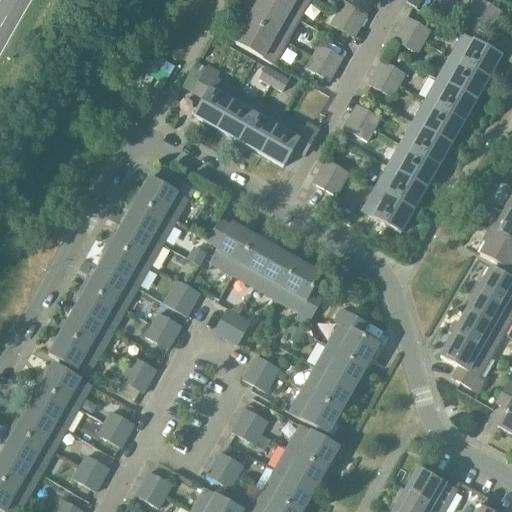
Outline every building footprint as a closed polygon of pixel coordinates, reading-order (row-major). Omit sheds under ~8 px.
[(260,0),(260,1),(298,23),(311,1),(307,0),(260,0)] [(422,0),(408,0),(406,5),(416,11),(422,0)] [(248,13),(243,21),(286,45),(298,23),(260,1),(252,15),(248,13)] [(477,1),(470,12),(494,26),(500,14),(477,1)] [(344,4),(337,16),(360,29),(367,17),(344,4)] [(494,26),(470,12),(464,24),(487,37),(494,26)] [(360,29),(337,16),(330,27),(354,40),(360,29)] [(406,20),(400,32),(423,45),(430,33),(406,20)] [(286,45),(243,21),(239,29),(243,31),(234,46),(273,68),(286,45)] [(423,45),(400,32),(393,44),(416,57),(423,45)] [(462,37),(449,60),(491,84),(496,75),(492,73),(500,59),(462,37)] [(319,48),(312,60),(335,73),(342,61),(319,48)] [(305,71),(329,84),(335,73),(312,60),(305,71)] [(436,81),(475,103),(483,89),(487,91),(491,84),(449,60),(436,81)] [(381,64),(375,76),(398,89),(405,77),(381,64)] [(194,91),(205,97),(214,80),(215,81),(218,75),(207,69),(194,91)] [(258,82),(270,88),(276,77),(264,70),(258,82)] [(398,89),(375,76),(368,87),(391,100),(398,89)] [(276,77),(270,88),(281,95),(288,84),(276,77)] [(193,119),(215,132),(237,93),(215,81),(214,80),(205,97),(193,119)] [(475,103),(436,81),(424,104),(466,128),(471,119),(467,117),(475,103)] [(227,144),(235,148),(259,106),(237,93),(215,132),(229,140),(227,144)] [(462,135),(466,128),(424,104),(411,126),(450,147),(458,133),(462,135)] [(246,149),(259,157),(281,118),(259,106),(235,148),(243,153),(246,149)] [(356,108),(350,120),(373,133),(380,121),(356,108)] [(281,118),(259,157),(283,170),(295,148),(304,131),(303,131),(281,118)] [(373,133),(350,120),(343,131),(366,144),(373,133)] [(304,131),(295,148),(306,154),(318,132),(306,125),(303,131),(304,131)] [(411,126),(399,148),(441,172),(446,163),(442,161),(450,147),(411,126)] [(399,148),(386,169),(425,191),(433,177),(437,179),(441,172),(399,148)] [(312,186),(324,193),(337,170),(325,163),(312,186)] [(386,169),(374,191),(412,213),(417,215),(421,207),(417,204),(425,191),(386,169)] [(337,170),(324,193),(335,199),(348,176),(337,170)] [(153,183),(176,196),(182,185),(159,172),(153,183)] [(136,193),(132,202),(174,226),(187,203),(176,196),(153,183),(149,181),(140,196),(136,193)] [(412,213),(374,191),(361,214),(399,236),(412,213)] [(131,212),(123,226),(162,247),(174,226),(132,202),(127,210),(131,212)] [(493,224),(488,232),(511,245),(511,216),(505,213),(497,226),(493,224)] [(206,244),(217,251),(231,228),(219,221),(206,244)] [(111,237),(107,245),(149,269),(162,247),(123,226),(115,240),(111,237)] [(209,266),(232,279),(256,236),(248,232),(245,236),(231,228),(217,251),(209,266)] [(511,245),(488,232),(483,240),(487,242),(479,257),(511,276),(511,245)] [(264,241),(256,236),(232,279),(253,291),(275,253),(261,245),(264,241)] [(106,256),(98,269),(137,291),(149,269),(107,245),(102,253),(106,256)] [(253,291),(275,304),(297,265),(300,261),(291,257),(289,261),(275,253),(253,291)] [(275,304),(297,316),(298,317),(308,300),(320,278),(297,265),(275,304)] [(87,281),(82,289),(124,313),(137,291),(98,269),(91,283),(87,281)] [(511,282),(490,270),(482,285),(478,283),(473,291),(511,312),(511,282)] [(176,284),(169,295),(192,308),(199,297),(176,284)] [(81,300),(74,313),(112,335),(124,313),(82,289),(77,297),(81,300)] [(511,321),(511,312),(473,291),(469,299),(473,301),(465,315),(503,337),(511,321)] [(192,308),(169,295),(163,307),(186,320),(192,308)] [(298,317),(297,316),(294,322),(306,328),(319,306),(308,300),(298,317)] [(213,336),(225,342),(238,319),(226,312),(213,336)] [(339,326),(355,336),(362,324),(339,312),(332,324),(338,327),(339,326)] [(62,325),(57,333),(100,357),(112,335),(74,313),(66,327),(62,325)] [(452,337),(491,359),(503,337),(465,315),(457,329),(453,327),(448,335),(452,337)] [(157,316),(151,328),(174,341),(180,330),(157,316)] [(238,319),(225,342),(236,349),(249,326),(238,319)] [(338,327),(326,349),(364,371),(364,370),(377,348),(355,336),(339,326),(338,327)] [(174,341),(151,328),(144,340),(167,353),(174,341)] [(100,357),(57,333),(53,341),(57,343),(48,358),(87,380),(100,357)] [(452,337),(440,360),(462,372),(478,381),(479,381),(491,359),(452,337)] [(326,349),(313,371),(352,392),(360,379),(364,381),(368,373),(364,370),(364,371),(326,349)] [(255,359),(249,371),(272,384),(278,373),(255,359)] [(132,360),(126,372),(149,385),(155,373),(132,360)] [(40,380),(35,388),(78,412),(91,389),(52,367),(44,382),(40,380)] [(272,384),(249,371),(242,382),(265,396),(272,384)] [(313,371),(301,393),(344,417),(348,409),(344,406),(352,392),(313,371)] [(149,385),(126,372),(119,383),(142,397),(149,385)] [(478,381),(462,372),(455,383),(477,396),(484,384),(479,381),(478,381)] [(498,401),(509,407),(511,402),(511,379),(498,401)] [(35,398),(27,412),(65,434),(78,412),(35,388),(31,396),(35,398)] [(344,417),(301,393),(288,415),(327,437),(335,422),(339,425),(344,417)] [(497,429),(511,437),(511,402),(509,407),(497,429)] [(15,423),(10,431),(53,456),(65,434),(27,412),(19,426),(15,423)] [(244,412),(237,424),(260,437),(267,425),(244,412)] [(110,415),(104,427),(127,440),(134,428),(110,415)] [(260,437),(237,424),(231,435),(254,448),(260,437)] [(127,440),(104,427),(97,438),(120,451),(127,440)] [(299,428),(286,451),(328,475),(333,467),(329,465),(337,450),(299,428)] [(10,442),(2,456),(40,478),(53,456),(10,431),(6,440),(10,442)] [(286,451),(274,473),(312,495),(320,481),(324,483),(328,475),(286,451)] [(0,483),(28,499),(40,478),(2,456),(0,459),(0,483)] [(219,456),(212,467),(235,481),(242,469),(219,456)] [(85,459),(79,470),(102,484),(108,472),(85,459)] [(235,481),(212,467),(206,479),(229,492),(235,481)] [(102,484),(79,470),(72,482),(95,495),(102,484)] [(417,471),(404,494),(435,511),(445,511),(456,493),(417,471)] [(274,473),(261,495),(290,511),(307,511),(308,511),(304,509),(312,495),(274,473)] [(148,475),(141,487),(165,500),(171,488),(148,475)] [(20,511),(28,499),(0,483),(0,511),(20,511)] [(141,487),(135,498),(158,511),(165,500),(141,487)] [(238,511),(203,492),(191,511),(238,511)] [(400,502),(394,511),(435,511),(404,494),(400,492),(396,500),(400,502)] [(290,511),(261,495),(251,511),(290,511)] [(77,511),(60,503),(55,511),(77,511)]
